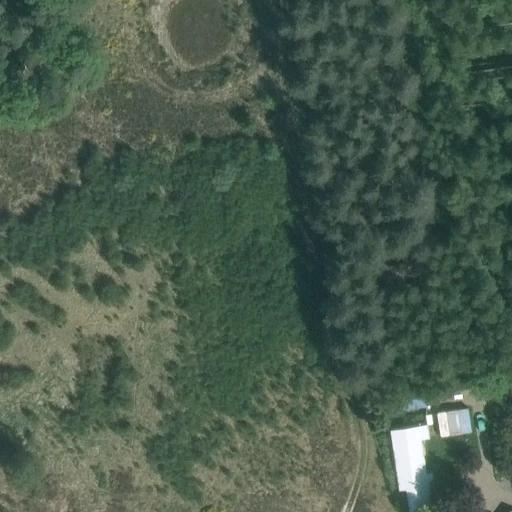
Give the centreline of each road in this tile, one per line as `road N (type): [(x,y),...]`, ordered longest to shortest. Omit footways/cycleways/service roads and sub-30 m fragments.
road 1 (track): [(345,511),(365,450),(287,92)]
road 2 (unclassified): [(476,397),(491,505),(511,485)]
